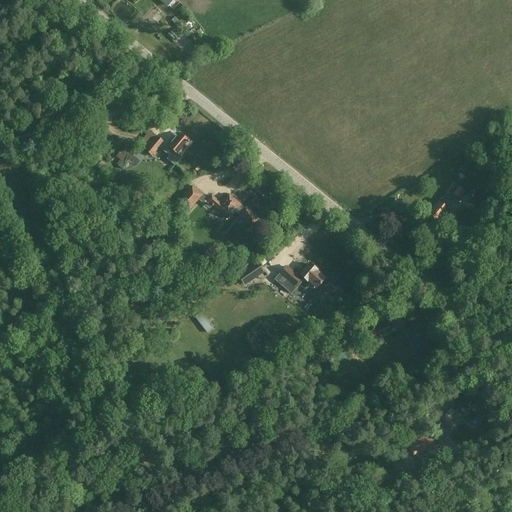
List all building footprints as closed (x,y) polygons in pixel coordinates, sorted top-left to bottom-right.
[(181,158),(178,156),(188,143),(178,135),(175,139),(172,136),(167,142),(166,141),(163,145),(161,144),(158,148),(169,156),(167,160),(175,166),(181,158)] [(155,136),(144,151),(150,155),(161,141),(155,136)] [(127,145),(115,157),(121,162),(118,165),(122,169),(126,165),(122,161),(125,157),(126,158),(132,162),(138,155),(127,145)] [(452,195),(459,201),(466,193),(459,187),(452,195)] [(189,212),(203,196),(194,188),(187,196),(187,197),(181,204),(189,212)] [(208,201),(228,220),(235,212),(252,227),(259,220),(246,208),(245,210),(241,206),(230,196),(222,204),(213,196),(208,201)] [(438,202),(434,207),(435,208),(428,215),(437,223),(443,217),(444,218),(449,211),(438,202)] [(146,221),(152,212),(145,206),(138,214),(146,221)] [(274,259),(269,252),(263,257),(268,263),(274,259)] [(257,261),(237,275),(243,284),(263,270),(257,261)] [(281,275),(294,287),(301,279),(302,281),(303,279),(307,282),(308,281),(317,288),(325,279),(317,272),(317,271),(310,265),(306,269),(304,267),(296,276),(287,268),(281,275)] [(195,319),(207,334),(213,329),(202,314),(195,319)] [(377,328),(380,337),(391,332),(388,324),(377,328)] [(406,333),(414,351),(425,345),(417,328),(406,333)] [(466,415),(471,421),(475,418),(479,422),(485,416),(482,412),(480,413),(473,406),(474,405),(469,400),(455,414),(452,411),(443,420),(452,429),(466,415)] [(430,436),(408,445),(413,456),(434,447),(430,436)] [(396,448),(400,461),(410,457),(406,445),(396,448)] [(410,458),(392,465),(394,470),(399,468),(401,473),(414,469),(410,458)]
